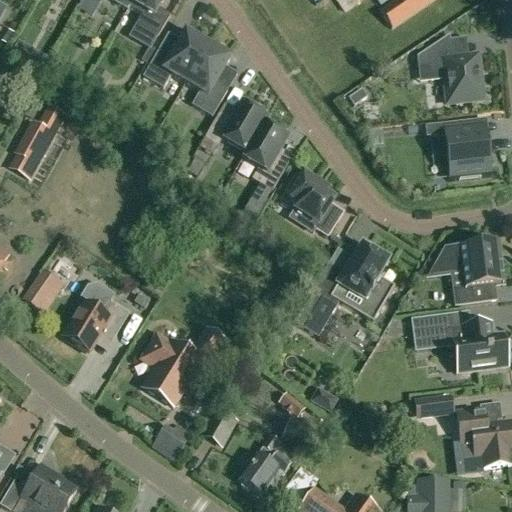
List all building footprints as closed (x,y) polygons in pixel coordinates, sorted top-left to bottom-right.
[(132,0),(130,6),(127,10),(141,18),(136,26),(158,39),(170,18),(157,11),(163,0),(132,0)] [(394,0),(372,0),(380,10),(394,0)] [(397,0),(378,13),(391,31),(391,32),(437,1),(436,0),(397,0)] [(185,87),(207,49),(199,44),(200,41),(188,34),(186,37),(184,36),(169,61),(157,54),(142,80),(162,92),(170,78),(185,87)] [(446,107),(482,103),(477,59),(451,62),(448,38),(416,60),(417,69),(428,68),(430,83),(443,81),(446,107)] [(207,49),(185,87),(199,95),(191,108),(211,120),(226,94),(214,87),(229,62),(207,49)] [(31,54),(23,69),(37,77),(45,63),(31,54)] [(42,81),(49,85),(58,70),(51,66),(42,81)] [(79,99),(93,108),(101,94),(87,86),(79,99)] [(366,100),(361,92),(348,101),(353,109),(366,100)] [(241,162),(265,121),(241,107),(232,123),(228,124),(217,117),(204,140),(198,150),(212,158),(221,143),(244,157),(241,162)] [(491,178),(486,133),(479,133),(477,120),(443,123),(444,137),(449,182),(491,178)] [(265,121),(241,162),(257,172),(251,182),(271,195),(285,171),(273,164),(287,140),(263,127),(266,121),(265,121)] [(31,184),(56,138),(31,124),(13,156),(15,157),(8,172),(31,184)] [(204,167),(194,161),(186,174),(196,181),(204,167)] [(313,232),(327,240),(342,216),(330,208),(333,204),(322,197),(326,192),(302,176),(300,180),(296,177),(285,194),(289,196),(287,200),(309,214),(306,220),(316,227),(313,232)] [(248,207),(243,215),(255,222),(260,214),(248,207)] [(338,306),(358,318),(366,304),(380,312),(393,290),(375,279),(387,259),(374,252),(372,256),(360,248),(343,277),(327,268),(293,327),(317,341),(338,306)] [(425,281),(451,279),(455,309),(490,304),(488,289),(501,287),(501,289),(503,289),(499,264),(498,264),(498,265),(493,266),(491,248),(459,252),(459,250),(444,252),(425,281)] [(21,304),(36,314),(56,284),(42,274),(21,304)] [(78,302),(83,305),(62,339),(88,355),(103,331),(114,339),(128,316),(109,305),(114,298),(95,287),(86,289),(78,302)] [(149,306),(138,299),(133,307),(144,314),(149,306)] [(452,350),(456,377),(506,371),(505,363),(509,362),(507,346),(503,347),(501,339),(491,340),(490,328),(451,333),(449,318),(410,323),(414,355),(452,350)] [(155,336),(138,364),(152,372),(140,391),(174,413),(190,387),(193,389),(205,369),(210,372),(227,344),(204,330),(190,355),(170,342),(169,344),(155,336)] [(337,403),(318,391),(310,404),(330,416),(337,403)] [(281,412),(290,419),(292,417),(297,421),(305,411),(286,396),(277,406),(282,410),(281,412)] [(413,403),(415,423),(453,419),(451,399),(413,403)] [(221,451),(237,424),(216,411),(199,438),(221,451)] [(480,412),(456,415),(460,449),(462,449),(463,462),(481,460),(482,471),(511,467),(511,456),(511,455),(511,425),(502,427),(485,429),(483,412),(480,412)] [(319,435),(291,422),(280,443),(308,457),(319,435)] [(172,435),(165,430),(153,448),(152,449),(173,464),(191,437),(177,428),(172,435)] [(250,493),(260,500),(269,488),(271,490),(280,477),(282,479),(291,467),(274,454),(279,447),(267,439),(259,450),(262,453),(257,460),(256,459),(238,484),(241,486),(241,489),(247,494),(250,493)] [(40,469),(25,494),(13,487),(0,507),(0,509),(4,511),(24,511),(29,504),(42,511),(64,511),(76,494),(52,479),(53,477),(40,469)] [(315,482),(301,471),(289,487),(304,498),(315,482)] [(448,511),(448,492),(448,483),(416,484),(416,499),(405,499),(405,511),(448,511)] [(465,511),(465,493),(448,492),(448,511),(465,511)] [(346,511),(339,511),(313,493),(299,511),(373,511),(356,499),(346,511)]
